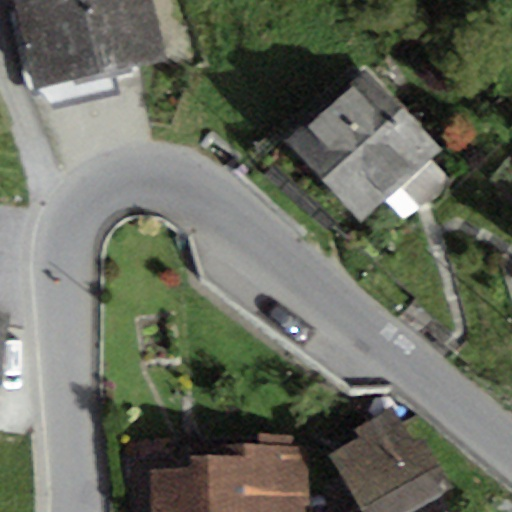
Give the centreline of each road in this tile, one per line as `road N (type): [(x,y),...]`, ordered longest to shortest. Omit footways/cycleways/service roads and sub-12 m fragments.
road 1 (residential): [(81,222),(100,197),(147,180),(216,204),(511,447)]
road 2 (residential): [(80,511),(67,256),(81,222)]
road 3 (residential): [(81,222),(0,40)]
